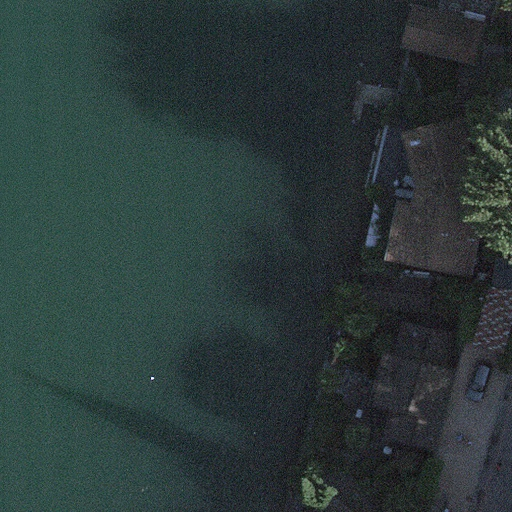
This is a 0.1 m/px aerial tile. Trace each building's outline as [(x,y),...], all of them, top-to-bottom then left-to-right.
[(471,67),(481,22),(434,12),(410,6),(399,51),(471,67)] [(477,184),(459,121),(398,136),(411,190),(408,207),(394,204),(382,265),(468,282),(484,199),(477,184)] [(426,314),(429,281),(362,276),(359,309),(426,314)] [(461,340),(398,322),(388,357),(379,355),(357,433),(428,454),(461,340)] [(346,511),(328,496),(313,511),(346,511)]
